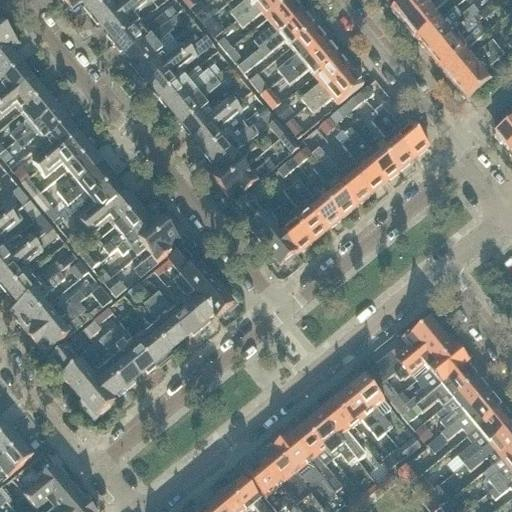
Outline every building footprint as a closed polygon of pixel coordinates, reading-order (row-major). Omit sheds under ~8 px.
[(85,0),(63,0),(72,11),(85,0)] [(85,0),(72,11),(73,12),(75,11),(75,10),(83,3),(87,8),(85,11),(91,18),(113,0),(85,0)] [(127,0),(123,4),(119,0),(113,0),(91,18),(98,26),(101,25),(105,30),(142,0),(127,0)] [(135,18),(152,4),(148,0),(142,0),(105,30),(110,36),(108,38),(114,46),(140,25),(135,18)] [(191,0),(180,0),(191,12),(197,7),(191,0)] [(249,0),(231,16),(237,23),(265,0),(249,0)] [(265,0),(237,23),(243,31),(262,15),(268,22),(293,2),(292,0),(291,0),(265,0)] [(406,25),(436,0),(405,0),(393,10),(395,11),(394,15),(397,19),(401,19),(406,25)] [(436,13),(451,0),(436,0),(406,25),(411,32),(411,35),(414,39),(418,39),(419,40),(443,21),(436,13)] [(297,4),(295,4),(293,2),(268,22),(274,28),(254,44),(261,52),(305,16),(301,11),(301,8),(297,4)] [(484,22),(498,11),(493,5),(480,15),(479,16),(431,56),(436,62),(436,65),(439,69),(442,70),(443,71),(467,51),(487,35),(478,24),(483,21),(484,22)] [(128,58),(169,24),(178,16),(171,7),(161,15),(163,17),(146,31),(140,25),(114,46),(121,54),(123,52),(128,58)] [(431,56),(479,16),(480,15),(474,8),(462,18),(456,10),(443,21),(419,40),(419,42),(419,45),(422,49),(426,49),(431,56)] [(203,26),(210,21),(202,12),(196,18),(203,26)] [(310,22),(305,16),(261,52),(239,70),(245,78),(286,44),(291,51),(317,30),(316,29),(315,26),(312,21),(310,22)] [(215,41),(224,34),(214,20),(204,28),(215,41)] [(0,39),(8,32),(0,22),(0,39)] [(175,31),(174,30),(169,24),(128,58),(133,64),(130,66),(137,74),(175,43),(169,36),(175,31)] [(321,32),(318,32),(317,30),(291,51),(297,58),(278,73),(284,81),(329,45),(325,40),(324,37),(321,32)] [(0,62),(20,46),(8,32),(0,39),(0,62)] [(192,52),(201,45),(195,37),(186,44),(192,52)] [(207,39),(204,42),(201,44),(210,55),(216,50),(207,39)] [(485,73),(511,51),(511,39),(499,50),(455,86),(461,92),(460,95),(464,99),(466,99),(468,102),(492,82),(485,73)] [(226,55),(233,50),(226,41),(219,47),(226,55)] [(187,45),(181,50),(175,43),(137,74),(143,82),(145,80),(150,86),(192,52),(187,45)] [(455,86),(499,50),(493,43),(474,59),(467,51),(443,71),(444,72),(443,75),(447,79),(450,79),(455,86)] [(335,50),(333,50),(329,45),(284,81),(291,88),(309,73),(315,79),(340,59),(338,57),(339,55),(335,50)] [(11,55),(21,47),(20,46),(0,62),(0,86),(24,67),(17,59),(15,61),(11,55)] [(233,50),(226,55),(234,64),(241,59),(233,50)] [(180,73),(198,59),(192,52),(150,86),(155,92),(153,93),(159,102),(186,80),(180,73)] [(344,61),(342,61),(340,59),(315,79),(320,86),(302,102),(308,109),(352,73),(348,68),(348,65),(344,61)] [(28,76),(31,75),(24,67),(0,86),(0,90),(4,95),(0,98),(0,110),(33,83),(28,76)] [(173,114),(215,80),(221,74),(215,67),(204,76),(199,69),(186,80),(159,102),(166,110),(168,108),(173,114)] [(358,79),(357,78),(352,73),(308,109),(314,117),(333,101),(339,109),(364,88),(362,86),(362,83),(358,79)] [(262,99),(270,92),(259,77),(251,84),(262,99)] [(203,101),(220,87),(215,80),(173,114),(178,120),(176,121),(182,129),(209,108),(203,101)] [(246,101),(253,96),(242,82),(236,87),(246,101)] [(40,87),(39,89),(33,83),(0,110),(0,122),(15,109),(21,117),(47,95),(40,87)] [(360,96),(366,103),(373,96),(367,89),(360,96)] [(270,92),(262,99),(273,113),(282,106),(270,92)] [(52,105),(54,103),(47,95),(21,117),(27,124),(11,137),(16,144),(57,111),(52,105)] [(351,115),(366,103),(360,96),(345,108),(351,115)] [(401,129),(373,96),(366,103),(379,118),(408,153),(414,161),(419,157),(422,157),(427,153),(427,150),(430,148),(409,123),(401,129)] [(196,142),(237,108),(232,101),(214,115),(209,108),(182,129),(189,138),(191,136),(196,142)] [(283,124),(294,115),(286,105),(275,115),(283,124)] [(238,118),(243,115),(237,108),(196,142),(201,147),(199,149),(204,157),(244,125),(238,118)] [(337,127),(351,115),(345,108),(331,120),(337,127)] [(264,109),(257,114),(269,128),(275,122),(264,109)] [(64,116),(62,117),(57,111),(16,144),(22,151),(39,138),(45,145),(71,124),(64,116)] [(414,161),(408,153),(379,118),(372,124),(387,142),(379,148),(399,172),(401,171),(402,173),(410,166),(409,164),(414,161)] [(327,138),(337,129),(330,121),(320,130),(327,138)] [(511,146),(511,122),(496,135),(498,137),(496,140),(500,145),(504,144),(508,150),(511,146)] [(281,142),(288,137),(276,123),(270,128),(281,142)] [(75,134),(77,132),(71,124),(45,145),(51,152),(33,166),(39,173),(80,140),(75,134)] [(239,153),(260,136),(254,128),(249,132),(244,125),(204,157),(213,167),(215,166),(218,169),(239,153)] [(358,136),(356,137),(352,131),(346,136),(350,142),(359,153),(385,184),(390,180),(391,182),(400,175),(398,174),(399,172),(379,148),(372,154),(358,136)] [(256,148),(264,141),(260,136),(239,153),(218,169),(209,177),(221,191),(246,170),(240,164),(257,149),(256,148)] [(288,137),(281,142),(293,157),(299,151),(288,137)] [(87,144),(85,146),(80,140),(39,173),(45,180),(62,166),(68,173),(94,152),(87,144)] [(385,184),(359,153),(350,142),(343,148),(358,166),(350,172),(370,196),(372,195),(373,196),(381,190),(380,188),(385,184)] [(9,150),(6,153),(0,158),(11,172),(21,164),(9,150)] [(292,162),(298,169),(313,157),(307,150),(292,162)] [(328,160),(322,153),(320,151),(313,157),(321,166),(356,208),(361,204),(362,206),(370,199),(369,197),(370,196),(350,172),(343,178),(328,160)] [(101,160),(95,153),(94,152),(68,173),(74,181),(57,194),(63,201),(103,168),(98,162),(101,160)] [(284,181),(298,169),(292,162),(278,174),(284,181)] [(233,206),(276,170),(269,163),(252,177),(246,170),(221,191),(233,206)] [(351,212),(356,208),(321,166),(314,172),(329,190),(321,196),(341,220),(343,219),(344,220),(352,214),(351,212)] [(110,172),(108,174),(103,168),(63,201),(69,208),(85,194),(91,202),(117,181),(110,172)] [(270,193),(279,186),(273,178),(264,185),(270,193)] [(29,181),(22,187),(30,196),(34,201),(41,195),(29,181)] [(122,190),(124,189),(117,181),(91,202),(97,209),(73,228),(79,236),(86,230),(127,196),(122,190)] [(321,196),(313,202),(299,184),(291,190),(326,232),(331,228),(335,228),(339,224),(340,221),(341,220),(321,196)] [(322,236),(326,232),(291,190),(284,196),(299,213),(292,219),(312,244),(314,243),(316,242),(321,239),(322,236)] [(257,208),(264,203),(256,193),(249,199),(257,208)] [(41,195),(34,201),(46,215),(53,210),(41,195)] [(134,200),(132,202),(127,196),(86,230),(91,237),(109,224),(114,230),(140,209),(134,200)] [(257,208),(249,199),(249,198),(234,209),(250,229),(250,230),(268,252),(265,255),(273,265),(277,263),(282,269),(297,257),(262,214),(257,208)] [(37,211),(31,204),(23,210),(14,218),(0,228),(0,252),(9,246),(3,239),(29,217),(37,211)] [(292,219),(284,226),(270,208),(262,214),(297,257),(303,252),(305,252),(310,248),(310,245),(312,244),(292,219)] [(145,219),(147,217),(140,209),(114,230),(120,237),(103,251),(110,259),(160,218),(159,216),(149,224),(145,219)] [(53,210),(46,215),(55,226),(61,220),(53,210)] [(0,216),(0,228),(14,218),(8,211),(0,217),(0,216)] [(42,218),(37,211),(29,217),(35,224),(42,218)] [(35,224),(33,226),(42,236),(51,229),(42,218),(35,224)] [(146,252),(171,231),(160,218),(110,259),(114,265),(123,257),(124,258),(140,245),(146,252)] [(141,280),(183,246),(171,231),(146,252),(152,259),(135,273),(141,280)] [(51,250),(61,242),(54,233),(37,246),(0,276),(0,281),(2,284),(0,285),(0,287),(6,295),(32,275),(26,268),(44,253),(43,253),(49,248),(51,250)] [(0,276),(37,246),(32,239),(15,253),(9,246),(0,252),(0,276)] [(198,266),(197,265),(185,250),(169,262),(181,277),(218,321),(234,308),(229,303),(232,300),(224,290),(221,292),(198,265),(198,266)] [(87,254),(81,259),(90,269),(95,264),(87,254)] [(15,301),(19,307),(61,276),(67,271),(62,264),(56,268),(55,267),(38,281),(32,275),(6,295),(13,303),(15,301)] [(80,283),(90,275),(81,264),(70,272),(80,283)] [(105,286),(111,281),(103,271),(97,276),(105,286)] [(61,276),(19,307),(10,314),(23,330),(47,311),(41,304),(58,290),(57,289),(66,282),(61,276)] [(217,321),(218,321),(181,277),(174,283),(188,299),(181,305),(202,332),(210,325),(208,323),(214,317),(217,321)] [(116,300),(127,292),(121,284),(110,293),(116,300)] [(135,303),(146,293),(140,286),(129,296),(135,303)] [(103,311),(113,303),(101,289),(91,297),(103,311)] [(34,344),(75,310),(81,306),(86,301),(81,294),(52,317),(47,311),(23,330),(29,338),(34,344)] [(181,305),(174,311),(160,295),(153,301),(186,341),(192,335),(195,338),(202,332),(181,305)] [(179,346),(186,341),(153,301),(145,307),(159,323),(152,329),(173,355),(181,348),(179,346)] [(46,358),(70,339),(78,332),(72,325),(86,313),(81,306),(75,310),(34,344),(39,349),(39,350),(46,358)] [(99,328),(113,317),(109,312),(95,323),(96,324),(99,328)] [(151,328),(142,336),(128,319),(120,325),(135,343),(156,369),(157,370),(175,356),(173,355),(152,329),(151,328)] [(399,373),(442,337),(431,323),(416,335),(413,332),(403,340),(402,341),(410,351),(397,362),(392,365),(399,373)] [(102,332),(99,328),(96,324),(84,334),(91,342),(102,332)] [(135,343),(127,349),(114,332),(107,338),(140,378),(146,373),(148,375),(156,369),(135,343)] [(430,373),(455,352),(442,337),(399,373),(405,381),(423,365),(430,373)] [(134,383),(140,378),(107,338),(100,344),(114,361),(106,367),(127,392),(136,386),(134,383)] [(114,406),(78,362),(74,358),(66,347),(48,361),(83,403),(80,406),(89,417),(92,414),(97,420),(114,406)] [(467,367),(469,365),(457,351),(455,352),(430,373),(436,380),(413,399),(419,406),(467,367)] [(392,365),(397,362),(391,355),(376,367),(388,382),(399,373),(392,365)] [(106,367),(99,372),(86,356),(78,362),(114,406),(111,401),(117,397),(119,399),(127,392),(106,367)] [(386,384),(388,382),(376,367),(366,375),(379,390),(386,384)] [(473,371),(471,372),(467,367),(419,406),(416,409),(423,416),(439,403),(444,410),(479,382),(478,380),(479,379),(473,371)] [(377,411),(385,405),(365,380),(362,382),(360,381),(355,385),(355,388),(350,392),(386,436),(393,430),(377,411)] [(483,385),(481,384),(479,382),(444,410),(450,417),(441,425),(447,433),(491,396),(487,391),(487,389),(483,385)] [(390,405),(399,398),(386,384),(379,390),(390,405)] [(378,442),(386,436),(350,392),(344,397),(341,397),(337,400),(337,403),(335,405),(355,429),(362,423),(378,442)] [(497,402),(495,401),(491,396),(447,433),(442,437),(448,444),(462,432),(468,439),(503,411),(501,408),(501,406),(497,402)] [(399,398),(390,405),(403,420),(411,413),(399,398)] [(348,436),(355,429),(335,405),(333,406),(330,406),(326,409),(326,412),(320,417),(356,461),(359,464),(366,458),(348,436)] [(465,467),(471,462),(511,428),(511,421),(511,418),(508,414),(505,414),(503,411),(468,439),(474,447),(459,459),(465,467)] [(7,430),(9,428),(0,417),(0,439),(9,433),(7,430)] [(349,466),(356,461),(320,417),(314,421),(312,421),(307,425),(307,427),(305,429),(333,463),(341,457),(349,466)] [(426,428),(423,429),(416,435),(424,445),(434,438),(426,428)] [(511,428),(471,462),(465,467),(471,475),(487,461),(493,468),(511,452),(511,428)] [(326,469),(333,463),(305,429),(303,430),(301,430),(296,433),(296,436),(291,440),(327,485),(334,494),(336,496),(343,490),(326,469)] [(0,463),(23,445),(12,432),(10,434),(9,433),(0,439),(0,463)] [(334,494),(327,485),(291,440),(287,443),(286,441),(274,451),(296,477),(304,471),(327,499),(334,494)] [(399,453),(405,460),(406,461),(421,449),(414,440),(399,453)] [(405,460),(399,453),(391,443),(388,446),(395,453),(383,463),(390,473),(405,460)] [(28,454),(29,452),(23,445),(0,463),(0,474),(3,473),(8,480),(32,460),(28,454)] [(312,511),(289,484),(296,477),(274,451),(275,453),(274,454),(271,454),(267,458),(267,460),(261,465),(299,511),(312,511)] [(511,452),(493,468),(499,475),(489,483),(495,491),(511,476),(511,452)] [(299,511),(261,465),(255,470),(253,469),(248,473),(248,475),(246,477),(274,511),(283,511),(286,510),(287,511),(299,511)] [(409,488),(417,482),(407,469),(398,475),(408,488),(409,488)] [(94,511),(87,503),(84,506),(56,471),(23,497),(35,511),(45,511),(47,511),(94,511)] [(511,476),(495,491),(490,495),(496,502),(511,490),(511,492),(511,476)] [(421,503),(435,492),(422,477),(417,482),(409,488),(421,503)] [(379,488),(385,495),(396,486),(390,479),(379,488)] [(269,511),(243,480),(236,485),(233,485),(227,490),(245,511),(250,511),(254,509),(256,511),(269,511)] [(385,495),(379,488),(377,486),(362,498),(364,501),(370,507),(385,495)] [(16,504),(4,489),(0,491),(0,496),(7,505),(12,511),(24,511),(17,503),(16,504)] [(245,511),(227,490),(221,495),(222,497),(215,502),(222,511),(245,511)] [(435,492),(421,503),(428,511),(432,511),(444,503),(435,492)] [(357,511),(364,511),(370,507),(364,501),(355,508),(357,511)] [(222,511),(215,502),(208,508),(206,507),(200,511),(222,511)]
